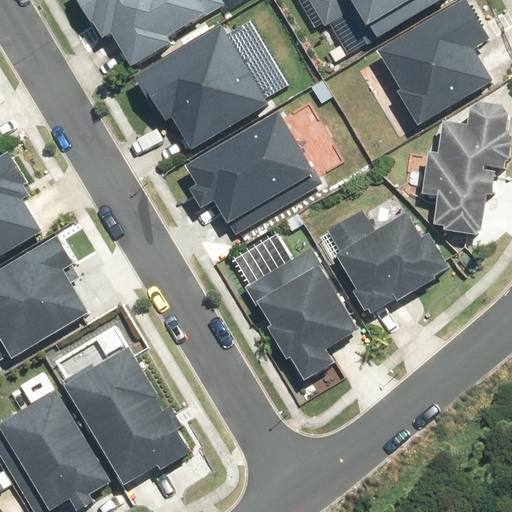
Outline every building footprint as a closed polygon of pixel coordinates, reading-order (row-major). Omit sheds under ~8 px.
[(118,41),(137,73),(177,49),(174,43),(213,20),(212,19),(230,8),(224,0),(81,0),(80,1),(97,30),(100,29),(110,46),(118,41)] [(316,0),(350,56),(445,0),(316,0)] [(400,99),(420,131),(425,128),(426,131),(499,88),(480,55),(496,46),(472,5),(383,57),(406,95),(400,99)] [(281,107),(228,26),(141,84),(194,165),(281,107)] [(444,203),(440,230),(451,232),(450,237),(483,241),(484,238),(488,239),(493,201),(499,202),(503,179),(491,177),(492,173),(511,175),(511,169),(511,168),(511,116),(508,111),(485,108),(476,115),(474,131),(449,127),(444,159),(434,157),(427,200),(444,203)] [(337,191),(286,112),(188,176),(240,255),(337,191)] [(0,266),(48,238),(29,206),(36,202),(30,192),(34,190),(15,159),(0,167),(0,266)] [(440,283),(456,274),(435,240),(428,244),(413,218),(381,237),(367,214),(332,235),(345,258),(336,264),(369,318),(374,315),(377,320),(402,306),(403,308),(441,286),(440,283)] [(0,336),(0,366),(14,358),(18,365),(95,319),(70,277),(81,270),(63,242),(0,279),(0,334),(1,336),(0,336)] [(311,387),(340,369),(332,356),(365,336),(315,253),(249,292),(292,365),(297,363),(311,387)] [(163,472),(166,477),(198,458),(185,436),(190,433),(177,412),(169,417),(163,406),(166,404),(136,354),(101,375),(97,368),(67,386),(130,492),(163,472)] [(96,501),(118,488),(63,398),(10,430),(9,428),(0,432),(0,453),(34,511),(66,511),(76,506),(79,511),(94,511),(100,508),(96,501)]
